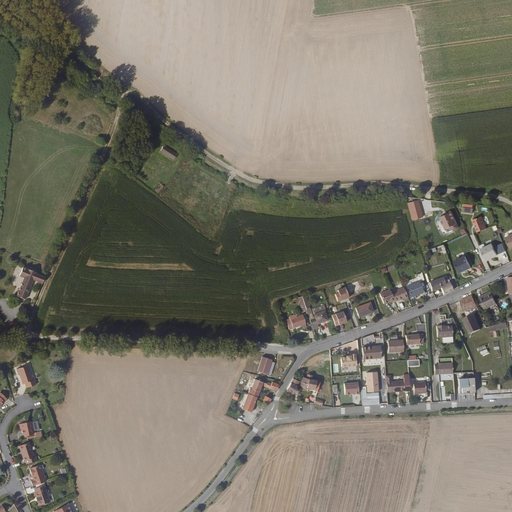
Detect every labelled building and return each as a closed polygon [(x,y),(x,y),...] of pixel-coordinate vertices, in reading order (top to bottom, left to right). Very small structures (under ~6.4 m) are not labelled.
[(85,75),(82,79),(90,85),(93,81),(85,75)] [(173,160),(176,154),(162,145),(159,151),(173,160)] [(417,200),(406,203),(411,221),(422,217),(417,200)] [(458,223),(451,207),(446,209),(447,210),(440,213),(445,224),(446,224),(447,224),(450,223),(451,225),(453,226),(454,226),(457,225),(458,223)] [(477,231),(489,226),(484,214),(472,219),(477,231)] [(481,249),(486,259),(497,254),(492,244),(481,249)] [(439,254),(445,252),(443,246),(437,247),(439,254)] [(465,256),(454,261),(459,271),(470,266),(465,256)] [(35,272),(22,267),(18,276),(23,277),(15,296),(24,300),(32,279),(41,283),(43,277),(35,273),(35,272)] [(441,286),(444,294),(450,291),(447,283),(445,283),(443,277),(429,282),(433,290),(441,286)] [(420,282),(408,287),(411,296),(423,292),(420,282)] [(345,288),(347,292),(358,288),(356,283),(345,288)] [(394,301),(394,302),(398,300),(398,301),(402,299),(407,297),(403,286),(390,291),(394,301)] [(338,301),(346,298),(342,288),(334,290),(338,301)] [(390,291),(389,290),(379,294),(383,304),(389,301),(390,302),(394,301),(390,291)] [(482,310),(497,304),(495,301),(492,292),(478,298),(482,310)] [(472,295),(460,300),(465,312),(478,308),(472,295)] [(299,297),(286,301),(287,303),(295,301),(298,309),(303,307),(299,297)] [(359,306),(362,316),(368,314),(368,315),(373,314),(369,303),(359,306)] [(319,308),(311,311),(316,325),(324,322),(319,308)] [(340,312),(332,315),(337,326),(345,323),(340,312)] [(461,319),(467,335),(479,330),(473,315),(461,319)] [(288,321),(288,320),(283,322),(287,332),(292,330),(291,329),(301,325),(298,318),(288,321)] [(276,331),(276,333),(281,332),(277,321),(271,323),(273,332),(276,331)] [(507,329),(506,324),(504,324),(488,327),(489,332),(507,329)] [(452,336),(451,326),(443,326),(436,326),(437,337),(452,336)] [(417,335),(404,336),(405,346),(418,345),(417,335)] [(361,359),(381,357),(380,337),(372,338),(372,346),(360,347),(361,359)] [(402,352),(401,341),(386,342),(387,353),(402,352)] [(354,367),(353,355),(348,356),(348,357),(343,358),(343,359),(338,359),(339,369),(354,367)] [(263,357),(258,371),(268,375),(273,361),(263,357)] [(36,383),(36,382),(35,379),(33,379),(31,374),(28,364),(16,367),(18,373),(20,373),(21,376),(23,383),(25,383),(26,386),(36,383)] [(438,365),(438,375),(452,374),(452,364),(438,365)] [(450,401),(474,401),(473,372),(454,373),(455,394),(450,394),(450,401)] [(303,377),(301,381),(307,384),(310,379),(311,379),(312,375),(308,374),(306,378),(303,377)] [(294,378),(286,390),(293,394),(296,394),(296,393),(297,391),(294,390),(297,385),(299,381),(294,378)] [(249,394),(257,397),(262,385),(276,392),(280,385),(272,381),(271,383),(268,382),(267,384),(255,379),(251,388),(249,394)] [(298,387),(299,387),(306,390),(307,388),(316,390),(317,390),(319,381),(311,379),(310,379),(307,384),(301,381),(298,387)] [(377,379),(366,380),(366,393),(377,393),(377,379)] [(385,383),(385,393),(408,391),(408,381),(385,383)] [(425,394),(425,383),(413,384),(414,395),(425,394)] [(358,395),(357,384),(344,385),(345,396),(358,395)] [(246,411),(249,412),(251,411),(257,397),(249,394),(248,396),(245,403),(245,404),(247,405),(246,409),(246,411)] [(262,402),(268,405),(271,400),(265,396),(262,402)] [(35,434),(33,421),(22,424),(23,433),(24,432),(25,437),(35,434)] [(26,461),(27,465),(37,461),(36,457),(35,458),(30,443),(20,446),(24,461),(26,461)] [(32,482),(34,488),(47,483),(41,465),(30,469),(34,481),(32,482)] [(40,507),(50,504),(45,487),(35,491),(36,494),(40,507)]
